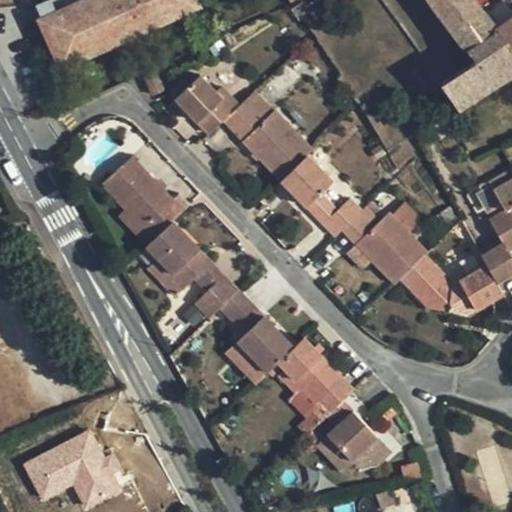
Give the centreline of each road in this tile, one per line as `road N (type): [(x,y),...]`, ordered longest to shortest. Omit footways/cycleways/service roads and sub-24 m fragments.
road 1 (residential): [(0,107),(120,332)]
road 2 (residential): [(236,511),(120,332)]
road 3 (residential): [(120,332),(206,511)]
